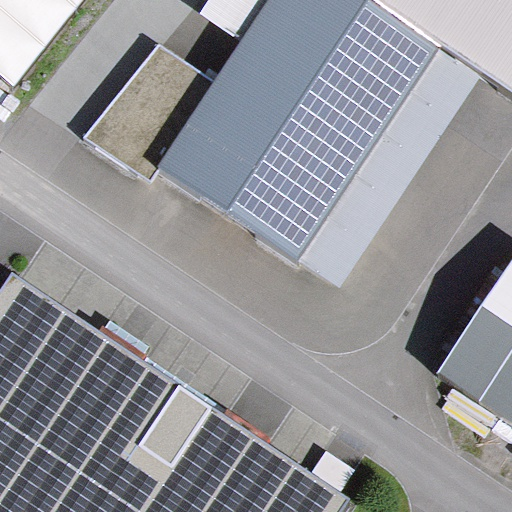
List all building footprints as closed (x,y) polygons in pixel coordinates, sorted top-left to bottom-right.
[(88,0),(0,0),(0,84),(13,95),(88,0)] [(442,39),(383,0),(274,0),(216,88),(160,51),(109,126),(298,253),(442,39)] [(511,0),(383,0),(442,39),(510,84),(511,81),(511,0)] [(359,511),(363,507),(34,288),(0,339),(0,511),(359,511)] [(511,306),(459,385),(511,420),(511,306)]
